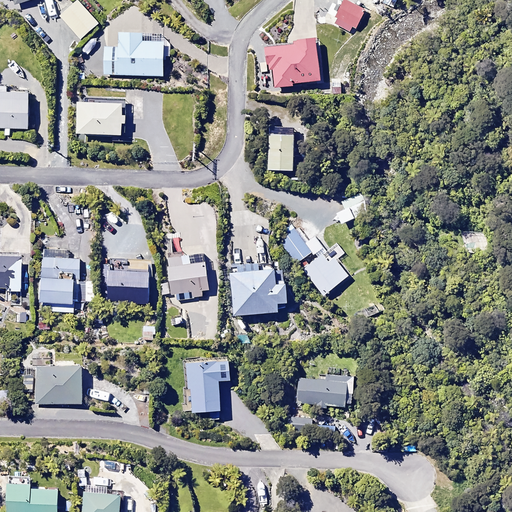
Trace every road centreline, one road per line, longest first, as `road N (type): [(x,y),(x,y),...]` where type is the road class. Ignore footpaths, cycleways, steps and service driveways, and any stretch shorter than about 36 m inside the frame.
road 1 (residential): [(0,426),(123,430),(200,454),(355,460),(411,471)]
road 2 (residential): [(0,174),(188,179),(215,169),(234,136),(238,45),(274,0)]
